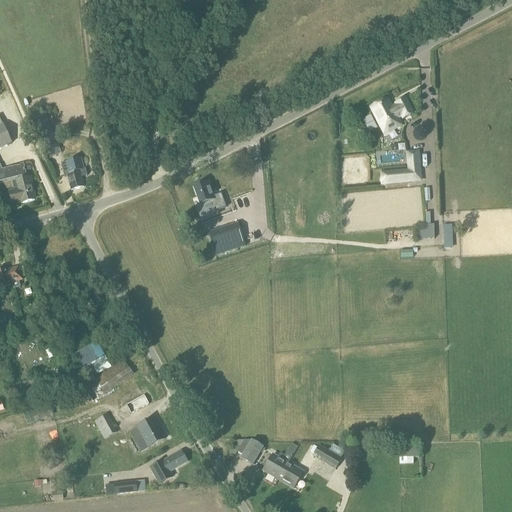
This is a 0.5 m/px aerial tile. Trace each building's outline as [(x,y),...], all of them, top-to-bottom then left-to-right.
[(401,127),(398,121),(397,119),(402,116),(403,119),(412,114),(405,100),(396,104),(397,106),(391,109),(387,100),(380,104),(377,103),(373,105),(373,107),(371,108),(377,121),(376,121),(380,128),(381,128),(385,135),(401,127)] [(0,181),(10,179),(27,175),(24,164),(2,170),(0,165),(0,149),(13,144),(3,124),(0,118),(0,181)] [(49,153),(60,148),(61,148),(48,119),(34,125),(48,154),(49,153)] [(420,181),(418,153),(408,154),(410,175),(382,177),(383,184),(420,181)] [(84,187),(81,177),(87,175),(86,169),(84,169),(81,158),(61,164),(65,177),(68,176),(71,190),(84,187)] [(30,177),(16,181),(13,182),(15,190),(9,191),(13,206),(22,203),(35,200),(32,188),(33,188),(30,177)] [(216,213),(218,212),(226,209),(221,194),(214,197),(209,182),(193,188),(200,206),(202,213),(215,208),(216,213)] [(245,247),(238,224),(208,234),(216,257),(245,247)] [(426,226),(426,230),(426,240),(434,240),(434,226),(426,226)] [(0,293),(0,294),(6,292),(4,288),(12,286),(13,290),(20,287),(19,282),(22,281),(18,268),(7,271),(7,270),(0,272),(0,293)] [(0,333),(8,332),(4,317),(0,317),(0,333)] [(252,467),(263,448),(251,441),(250,442),(244,442),(238,452),(243,456),(240,460),(252,467)] [(273,456),(263,472),(293,490),(302,473),(288,465),(298,448),(291,444),(282,458),(279,457),(278,459),(273,456)] [(319,446),(312,457),(335,471),(342,460),(341,459),(344,453),(332,446),(329,451),(319,446)] [(163,462),(151,469),(160,485),(172,478),(169,472),(187,462),(181,453),(163,463),(163,462)] [(115,495),(137,493),(136,482),(114,484),(115,495)] [(52,502),(63,501),(62,493),(52,494),(52,502)]
